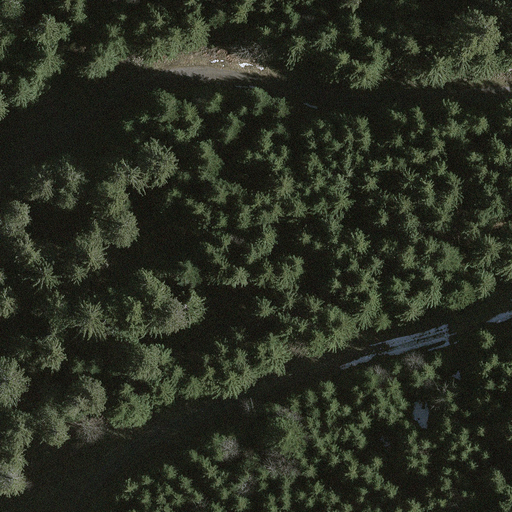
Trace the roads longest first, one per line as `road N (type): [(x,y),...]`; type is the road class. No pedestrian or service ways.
road 1 (track): [(0,157),(132,85),(208,82),(311,100),(511,91)]
road 2 (track): [(72,511),(129,445),(232,392),(511,297)]
